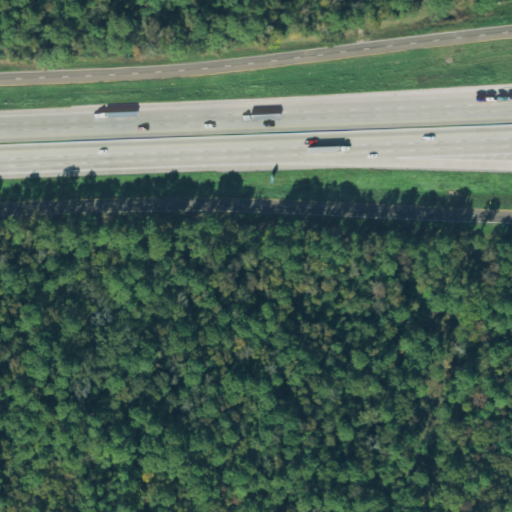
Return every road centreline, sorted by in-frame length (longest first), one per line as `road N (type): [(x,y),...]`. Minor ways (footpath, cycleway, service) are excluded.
road 1 (tertiary): [(511,30),(193,68),(0,75)]
road 2 (motorway): [(0,158),(511,138)]
road 3 (tertiary): [(0,208),(178,202),(511,214)]
road 4 (motorway): [(349,112),(0,126)]
road 5 (motorway): [(272,150),(511,164)]
road 6 (motorway): [(511,90),(349,112)]
road 7 (motorway): [(511,105),(349,112)]
